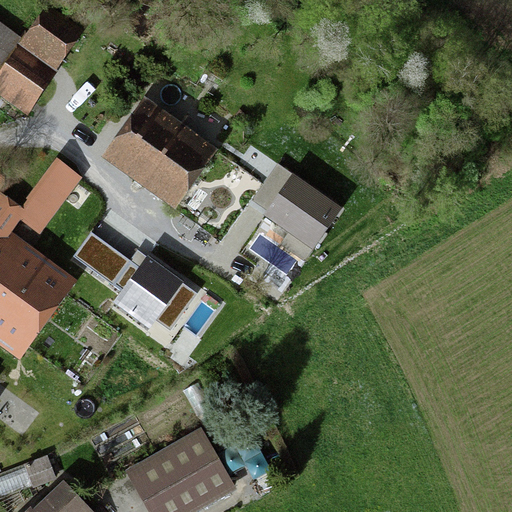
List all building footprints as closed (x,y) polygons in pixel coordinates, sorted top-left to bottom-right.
[(47,16),(31,39),(57,58),(74,35),(47,16)] [(0,23),(0,63),(19,37),(0,23)] [(12,52),(0,68),(0,73),(28,95),(43,75),(12,52)] [(220,156),(147,104),(104,163),(177,216),(220,156)] [(262,201),(310,236),(340,196),(291,161),(262,201)] [(0,279),(17,257),(0,244),(0,241),(21,213),(39,227),(77,177),(59,162),(22,211),(3,196),(2,197),(0,196),(2,195),(2,193),(3,191),(3,189),(3,187),(3,184),(3,182),(2,180),(1,178),(0,176),(0,279)] [(91,227),(69,261),(152,316),(184,268),(143,240),(133,255),(91,227)] [(60,289),(17,257),(0,279),(0,325),(21,341),(60,289)] [(205,437),(134,478),(153,511),(214,511),(240,497),(205,437)] [(45,455),(0,471),(0,496),(53,477),(45,455)] [(88,511),(65,486),(35,511),(88,511)]
